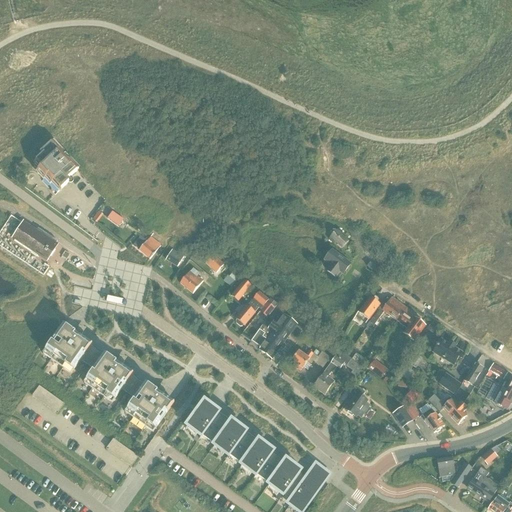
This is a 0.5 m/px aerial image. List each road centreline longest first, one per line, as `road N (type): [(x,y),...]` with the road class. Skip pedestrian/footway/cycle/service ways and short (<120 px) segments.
road 1 (unclassified): [(368,480),(160,320),(78,292)]
road 2 (secondary): [(368,480),(401,455),(511,424)]
